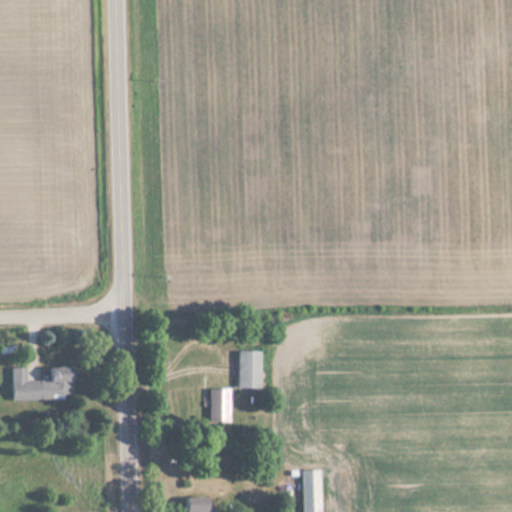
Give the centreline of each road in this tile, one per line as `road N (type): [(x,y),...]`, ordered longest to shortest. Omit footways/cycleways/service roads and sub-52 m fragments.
road 1 (residential): [(131,511),(120,0)]
road 2 (residential): [(0,319),(127,314)]
